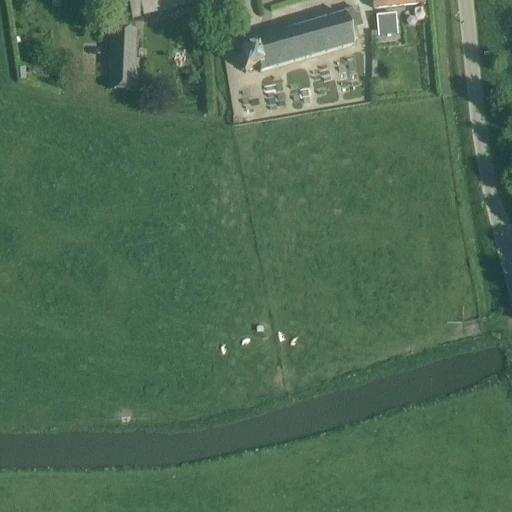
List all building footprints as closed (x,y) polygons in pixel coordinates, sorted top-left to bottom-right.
[(178,6),(180,5),(200,1),(199,0),(128,0),(132,12),(177,1),(178,6)] [(372,0),(373,10),(425,5),(424,0),(372,0)] [(353,29),(361,26),(357,9),(344,12),(345,16),(250,43),(253,50),(239,54),(244,72),(259,68),(261,73),(352,46),(351,41),(356,39),(353,29)] [(378,31),(379,31),(379,37),(398,36),(398,29),(397,15),(376,17),(378,31)] [(111,29),(111,45),(109,90),(136,90),(137,60),(133,60),(134,30),(111,29)]
